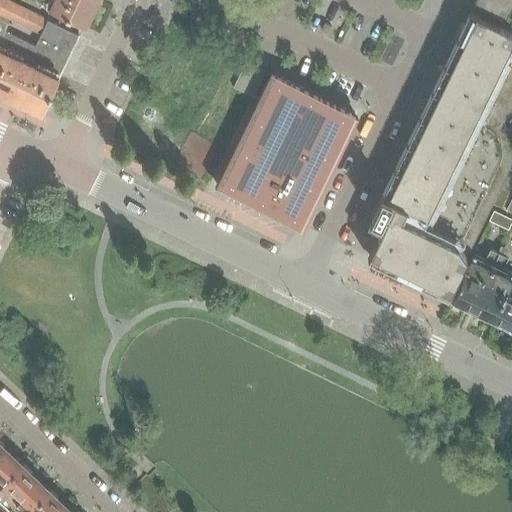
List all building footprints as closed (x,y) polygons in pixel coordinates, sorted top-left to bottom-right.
[(47,20),(4,0),(0,0),(0,14),(40,34),(47,20)] [(51,0),(48,7),(83,25),(95,0),(97,0),(98,0),(51,0)] [(511,2),(508,0),(473,0),(471,5),(503,20),(511,2)] [(511,56),(511,33),(468,12),(459,31),(511,56)] [(0,40),(5,31),(9,21),(0,16),(0,40)] [(44,105),(51,92),(58,78),(79,35),(48,20),(36,46),(10,97),(41,112),(44,105)] [(0,40),(0,91),(10,97),(36,46),(5,31),(0,40)] [(362,231),(375,237),(455,276),(491,203),(501,208),(511,184),(511,174),(506,171),(511,158),(511,56),(459,31),(362,231)] [(265,71),(245,61),(233,87),(253,97),(265,71)] [(355,114),(268,72),(216,180),(214,183),(301,225),(324,177),(338,149),(355,114)] [(511,219),(493,210),(488,220),(507,230),(511,219)] [(455,276),(375,237),(365,258),(445,297),(455,276)] [(450,298),(468,307),(497,253),(488,249),(482,261),(470,256),(450,298)] [(506,258),(497,253),(468,307),(490,318),(511,277),(511,276),(500,270),(506,258)] [(511,325),(511,300),(508,299),(511,290),(511,277),(490,318),(505,325),(508,323),(511,325)] [(0,480),(17,463),(2,448),(2,444),(0,442),(0,480)] [(22,511),(45,489),(29,474),(29,470),(23,464),(19,465),(17,463),(0,480),(0,497),(15,511),(22,511)] [(68,511),(56,500),(56,496),(51,491),(47,491),(45,489),(22,511),(68,511)]
